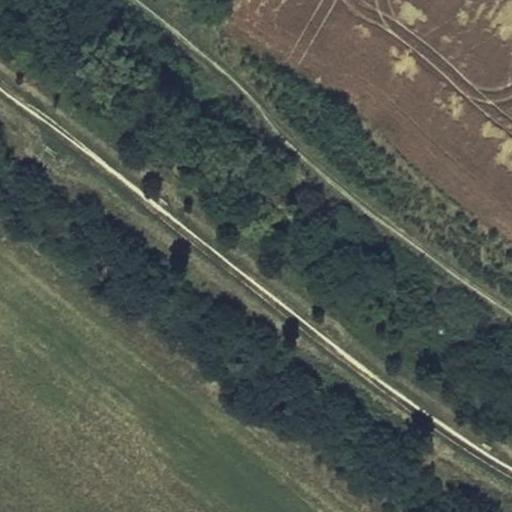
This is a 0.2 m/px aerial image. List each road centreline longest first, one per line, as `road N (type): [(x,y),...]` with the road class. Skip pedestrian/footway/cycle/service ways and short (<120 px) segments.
road 1 (tertiary): [(511,16),(486,0),(49,0),(0,10)]
road 2 (track): [(511,308),(327,170),(224,72),(126,0)]
road 3 (tertiary): [(0,87),(144,48),(197,0)]
road 4 (tertiary): [(359,0),(511,91)]
